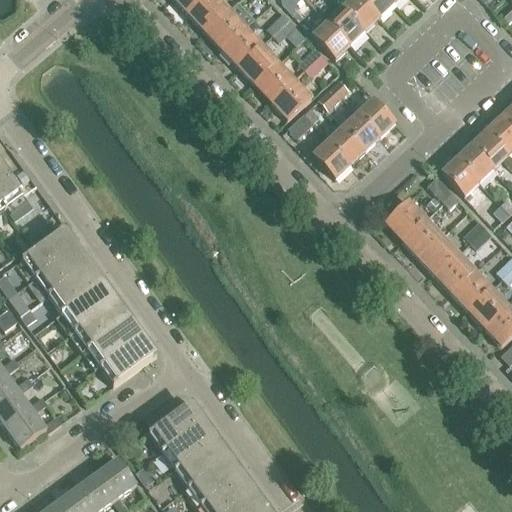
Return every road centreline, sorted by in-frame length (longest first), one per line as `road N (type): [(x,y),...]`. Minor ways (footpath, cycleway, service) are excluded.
road 1 (residential): [(186,371),(0,112)]
road 2 (residential): [(333,228),(122,0)]
road 3 (residential): [(511,417),(333,228)]
road 4 (residential): [(333,228),(496,71)]
road 5 (residential): [(8,498),(186,371)]
road 6 (residential): [(292,511),(186,371)]
